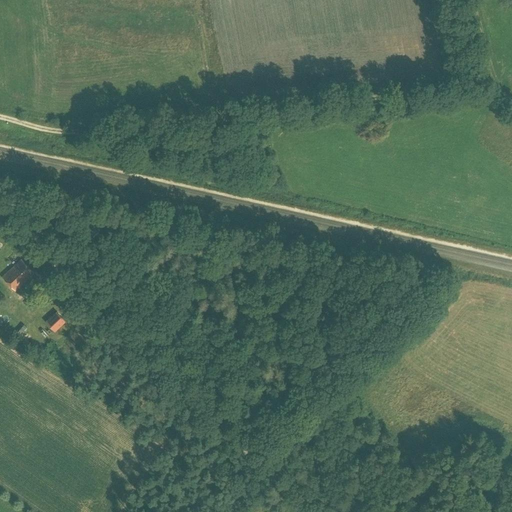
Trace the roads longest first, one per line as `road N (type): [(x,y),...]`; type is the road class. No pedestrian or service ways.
road 1 (track): [(491,86),(68,137),(0,119)]
road 2 (unclassified): [(303,511),(0,191)]
